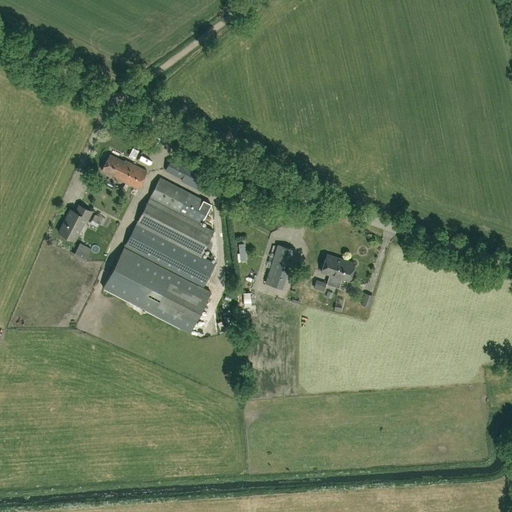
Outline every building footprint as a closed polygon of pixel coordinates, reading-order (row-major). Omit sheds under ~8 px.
[(116,176),(115,178),(137,189),(146,171),(124,160),(124,161),(109,154),(101,169),(116,176)] [(171,158),(165,170),(207,192),(213,180),(171,158)] [(211,204),(160,177),(151,194),(179,208),(177,212),(149,198),(140,216),(136,223),(103,288),(189,332),(211,292),(202,287),(215,263),(200,256),(213,231),(200,224),(211,204)] [(74,240),(86,217),(88,218),(92,211),(78,204),(75,211),(70,209),(58,232),(74,240)] [(294,250),(278,244),(266,282),(282,288),(294,250)] [(354,263),(342,259),(326,254),(321,271),(329,274),(326,284),(338,287),(341,278),(348,280),(354,263)]
